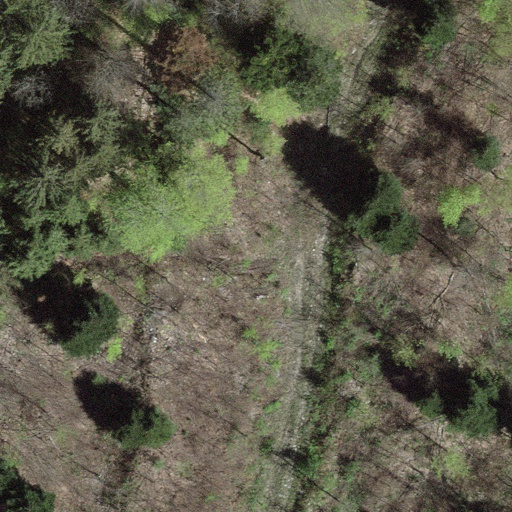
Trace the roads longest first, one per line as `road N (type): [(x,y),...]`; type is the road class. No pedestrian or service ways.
road 1 (track): [(267,511),(301,403),(337,93),(390,0)]
road 2 (track): [(86,0),(0,286)]
